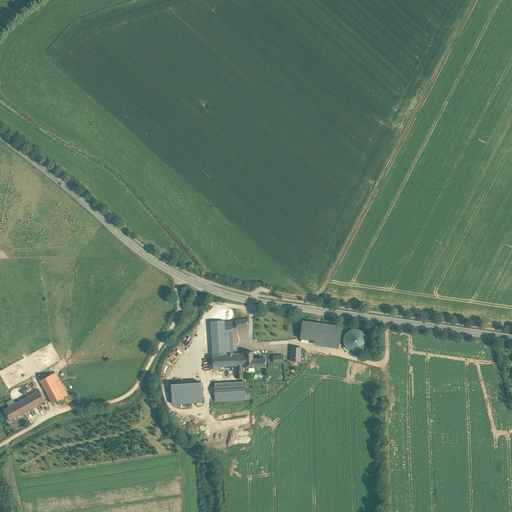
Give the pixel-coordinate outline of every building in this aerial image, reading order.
[(248,318),(235,320),(236,328),(248,327),(248,319),(248,318)] [(224,320),(210,321),(212,355),(226,354),(225,336),(225,330),(224,321),(224,320)] [(235,320),(224,321),(225,330),(236,328),(235,320)] [(342,326),(303,320),(300,338),(315,341),(314,345),(338,349),(342,326)] [(341,348),(361,351),(365,332),(345,328),(341,348)] [(301,347),(291,347),(291,361),(300,361),(301,347)] [(266,358),(253,358),(252,351),(245,352),(245,354),(246,367),(266,367),(266,358)] [(212,355),(213,369),(221,369),(221,367),(222,366),(236,366),(236,378),(243,378),(243,367),(246,367),(245,354),(212,355)] [(65,390),(55,372),(51,374),(61,392),(65,390)] [(61,392),(51,374),(40,380),(52,403),(63,397),(61,392)] [(245,381),(214,383),(215,401),(246,399),(245,381)] [(171,384),(172,404),(203,402),(202,382),(171,384)] [(39,390),(16,403),(22,414),(45,401),(39,390)] [(16,403),(4,409),(10,421),(22,414),(16,403)]
